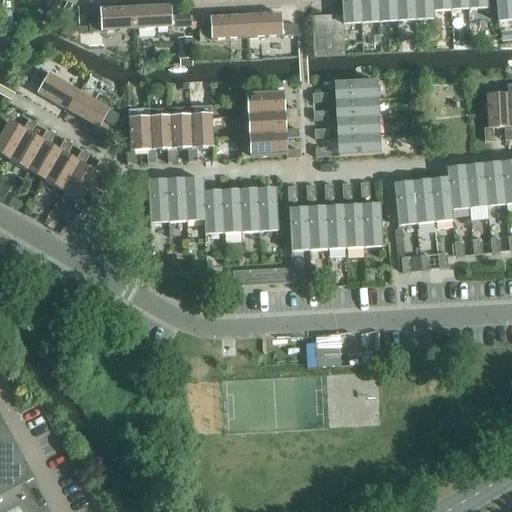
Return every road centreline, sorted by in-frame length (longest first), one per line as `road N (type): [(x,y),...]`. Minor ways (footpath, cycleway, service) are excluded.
road 1 (unclassified): [(71,264),(193,328),(511,311)]
road 2 (residential): [(307,173),(511,158)]
road 3 (residential): [(125,175),(307,173)]
